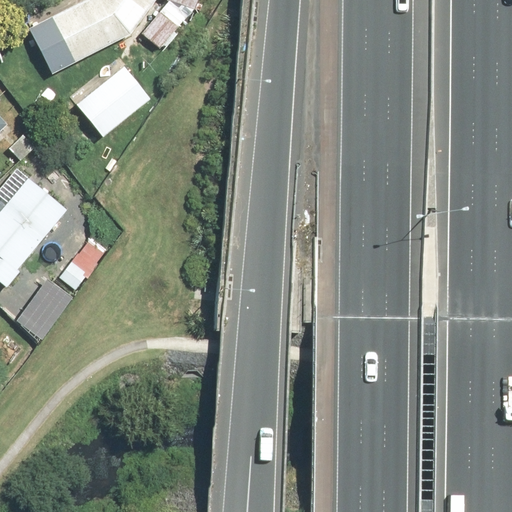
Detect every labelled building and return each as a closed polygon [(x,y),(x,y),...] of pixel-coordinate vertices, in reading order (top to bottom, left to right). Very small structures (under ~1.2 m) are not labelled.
[(73,0),(40,21),(63,60),(154,4),(150,0),(73,0)] [(206,0),(174,0),(203,11),(206,0)] [(190,20),(170,3),(141,36),(161,53),(190,20)] [(126,67),(77,104),(103,138),(152,101),(126,67)] [(0,289),(60,210),(19,180),(0,204),(0,289)] [(108,252),(90,238),(59,278),(78,292),(108,252)]
